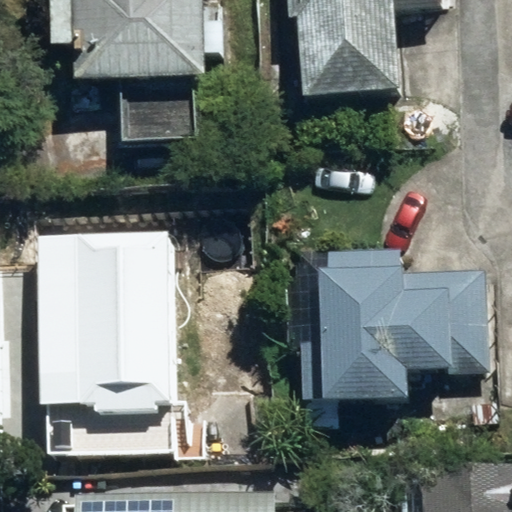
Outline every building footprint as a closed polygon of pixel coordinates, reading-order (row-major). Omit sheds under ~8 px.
[(71,0),(74,53),(98,52),(100,87),(227,81),(226,59),(244,58),(243,26),(225,27),(223,0),(71,0)] [(315,0),(325,106),(393,100),(393,101),(428,98),(421,15),(460,12),(459,0),(315,0)] [(181,237),(60,243),(67,417),(117,415),(118,421),(179,419),(178,412),(196,412),(190,269),(182,270),(181,237)] [(347,307),(349,348),(316,350),(318,404),(354,403),(354,409),(434,405),(433,379),(502,379),(497,275),(432,278),(429,274),(414,273),(415,254),(344,258),(347,307)] [(511,511),(511,466),(430,470),(432,511),(511,511)] [(294,511),(295,499),(100,502),(100,510),(82,510),(82,511),(294,511)]
